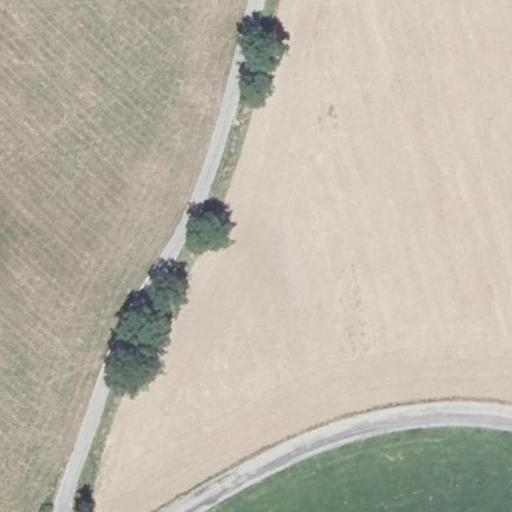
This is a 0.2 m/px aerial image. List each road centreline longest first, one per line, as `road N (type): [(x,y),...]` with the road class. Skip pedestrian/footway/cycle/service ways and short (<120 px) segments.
road 1 (unclassified): [(60,511),(58,464),(203,145),(248,0)]
road 2 (tertiary): [(170,511),(295,452),(410,425),(511,426)]
